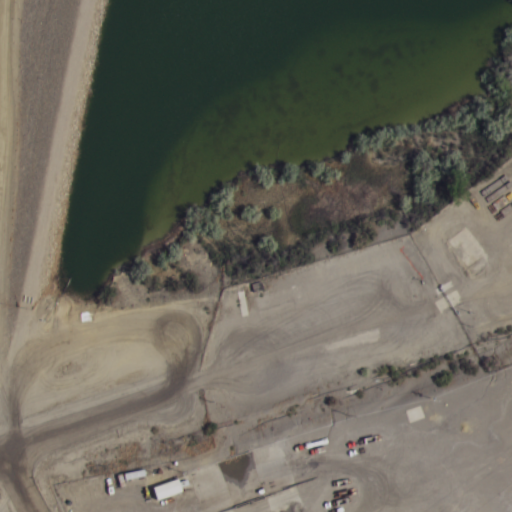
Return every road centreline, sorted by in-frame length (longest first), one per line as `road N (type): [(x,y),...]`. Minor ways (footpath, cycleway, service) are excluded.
road 1 (residential): [(15,0),(0,229),(41,511)]
road 2 (residential): [(108,0),(23,424)]
road 3 (residential): [(340,298),(205,377),(23,424),(0,439)]
